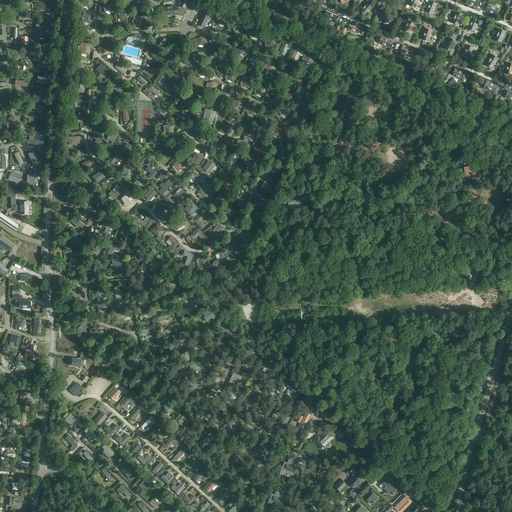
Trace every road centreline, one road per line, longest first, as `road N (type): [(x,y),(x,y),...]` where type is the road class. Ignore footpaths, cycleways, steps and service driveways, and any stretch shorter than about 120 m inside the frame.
road 1 (unclassified): [(46,466),(46,243),(66,0)]
road 2 (track): [(511,148),(371,199),(323,197),(314,185),(335,159),(362,85),(381,83),(435,108),(468,140)]
road 3 (track): [(251,314),(257,304),(437,304),(469,286)]
road 4 (unclassified): [(457,511),(511,313)]
road 5 (track): [(467,458),(445,457),(413,427),(361,350),(366,304)]
